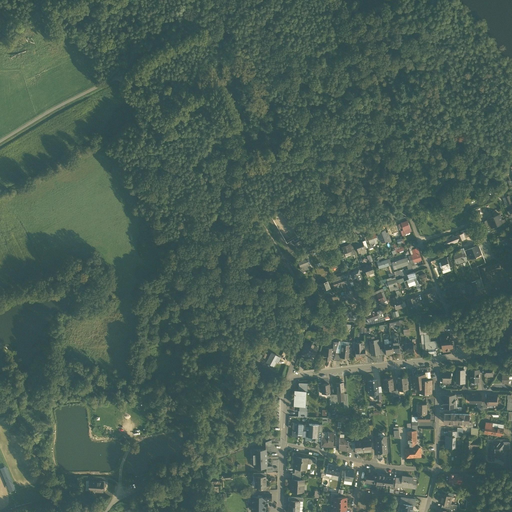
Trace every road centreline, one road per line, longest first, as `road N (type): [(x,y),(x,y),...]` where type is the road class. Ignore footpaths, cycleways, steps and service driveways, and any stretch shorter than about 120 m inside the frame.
road 1 (track): [(0,141),(117,77),(201,163),(246,196),(284,259)]
road 2 (track): [(408,212),(327,0)]
road 3 (residential): [(437,360),(289,375)]
road 4 (track): [(249,0),(132,51)]
